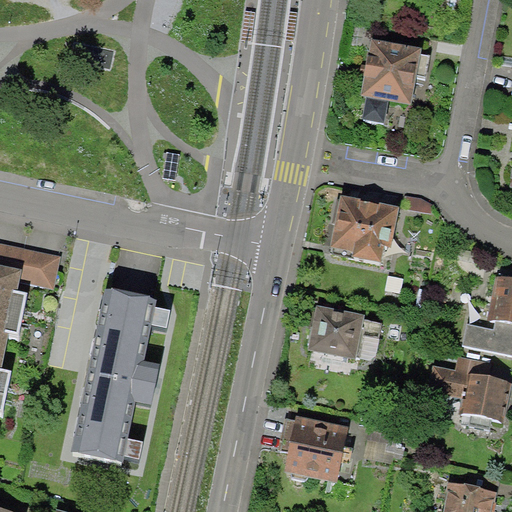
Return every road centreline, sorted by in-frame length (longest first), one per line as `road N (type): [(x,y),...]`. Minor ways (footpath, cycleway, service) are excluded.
road 1 (residential): [(276,247),(0,192)]
road 2 (tertiary): [(221,511),(276,247)]
road 3 (tertiary): [(276,247),(319,0)]
road 4 (residential): [(484,0),(446,181)]
road 5 (residential): [(446,181),(326,166)]
